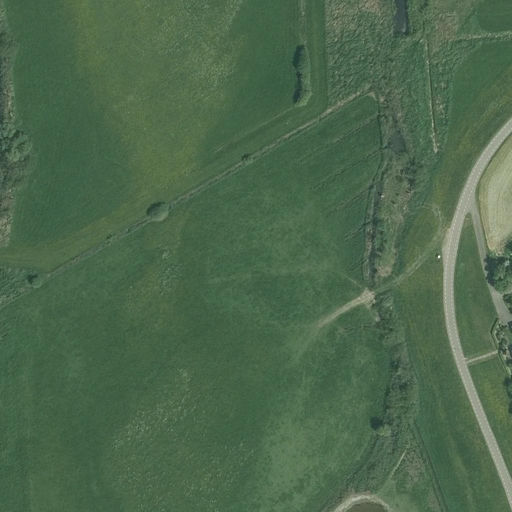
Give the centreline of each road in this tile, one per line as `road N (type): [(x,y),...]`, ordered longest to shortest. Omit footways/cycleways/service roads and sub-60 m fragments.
road 1 (tertiary): [(511,496),(457,352),(448,286),(464,199),(511,125)]
road 2 (track): [(453,240),(316,327)]
